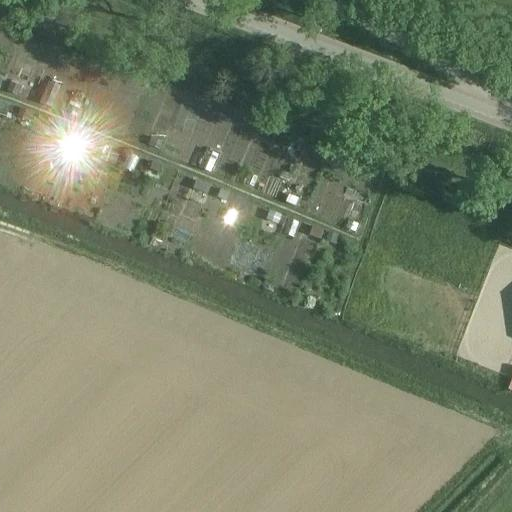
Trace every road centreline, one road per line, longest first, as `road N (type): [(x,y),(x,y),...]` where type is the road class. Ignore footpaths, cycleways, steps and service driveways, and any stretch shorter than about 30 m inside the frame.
road 1 (track): [(511,431),(0,227)]
road 2 (tertiary): [(511,121),(199,0)]
